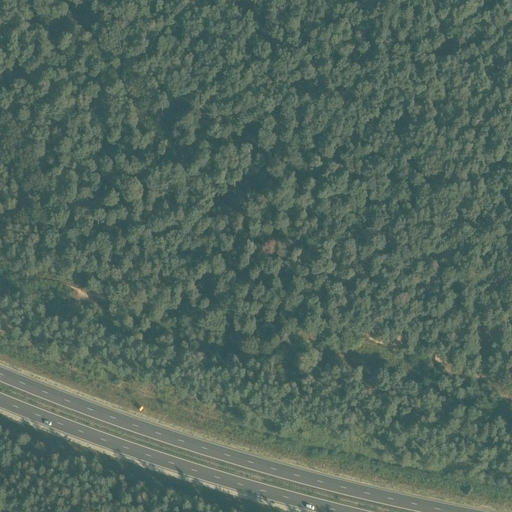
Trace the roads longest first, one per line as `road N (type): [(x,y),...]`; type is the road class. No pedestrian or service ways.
road 1 (trunk): [(453,511),(190,443),(0,373)]
road 2 (trunk): [(0,401),(141,455),(336,511)]
